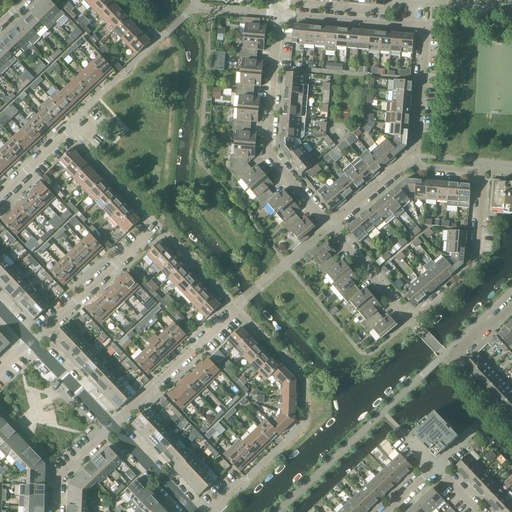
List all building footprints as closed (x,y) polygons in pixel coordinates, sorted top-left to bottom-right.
[(43,0),(39,5),(56,23),(64,15),(49,0),(43,0)] [(98,0),(91,7),(99,15),(114,0),(98,0)] [(114,0),(99,15),(106,23),(120,10),(116,6),(118,4),(114,0)] [(65,3),(61,6),(69,14),(72,11),(67,6),(68,5),(65,3)] [(56,23),(39,5),(31,12),(48,30),(56,23)] [(74,9),(72,11),(69,14),(73,19),(79,14),(74,9)] [(120,10),(106,23),(114,31),(130,16),(126,12),(124,15),(120,10)] [(48,30),(31,12),(23,20),(40,38),(48,30)] [(130,16),(114,31),(121,39),(135,26),(131,22),(133,20),(130,16)] [(244,36),(265,38),(266,26),(259,25),(260,19),(243,18),(242,24),(245,25),(244,36)] [(15,27),(29,42),(32,45),(40,38),(23,20),(15,27)] [(304,44),(306,23),(302,23),(302,26),(294,25),(293,43),(304,44)] [(309,23),(306,23),(304,44),(315,45),(316,27),(309,26),(309,23)] [(324,27),(316,27),(315,45),(325,46),(327,25),(324,24),(324,27)] [(327,25),(325,46),(336,47),(338,29),(330,28),(331,25),(327,25)] [(139,30),(135,26),(121,39),(129,47),(144,32),(141,28),(139,30)] [(338,29),(336,47),(347,48),(349,26),(345,26),(345,29),(338,29)] [(349,26),(347,48),(358,49),(359,30),(352,30),(352,27),(349,26)] [(29,42),(15,27),(7,35),(21,49),(29,42)] [(359,30),(358,49),(369,50),(371,28),(367,28),(367,31),(359,30)] [(374,29),(371,28),(369,50),(380,51),(381,32),(374,32),(374,29)] [(381,32),(380,51),(390,52),(392,30),(389,30),(389,33),(381,32)] [(396,31),(392,30),(390,52),(401,53),(403,34),(395,34),(396,31)] [(144,32),(129,47),(136,55),(150,42),(146,38),(148,36),(144,32)] [(403,34),(401,53),(412,54),(414,32),(410,32),(410,35),(403,34)] [(7,35),(0,41),(0,42),(13,57),(21,49),(7,35)] [(265,38),(244,36),(243,48),(240,48),(240,54),(257,56),(257,50),(264,51),(265,38)] [(0,42),(0,58),(9,68),(17,60),(13,57),(0,42)] [(215,55),(214,70),(223,71),(225,53),(216,52),(215,55)] [(257,56),(240,54),(239,60),(242,61),(241,72),(262,74),(263,62),(256,61),(257,56)] [(92,64),(105,77),(113,69),(100,56),(92,64)] [(37,57),(33,61),(39,68),(43,64),(37,57)] [(9,68),(0,58),(0,73),(1,75),(9,68)] [(105,77),(92,64),(84,71),(97,85),(105,77)] [(27,71),(19,78),(23,83),(28,79),(31,82),(34,79),(27,71)] [(84,71),(77,79),(89,92),(97,85),(84,71)] [(262,74),(241,72),(240,84),(237,84),(236,90),(254,91),(254,86),(261,86),(262,74)] [(286,84),(305,85),(305,74),(287,72),(286,84)] [(77,79),(69,86),(82,100),(89,92),(77,79)] [(393,91),(411,93),(412,82),(394,80),(393,91)] [(305,85),(286,84),(285,94),(308,96),(309,86),(305,85)] [(69,86),(61,94),(74,107),(82,100),(69,86)] [(213,88),(213,98),(220,98),(221,89),(213,88)] [(57,90),(50,98),(66,115),(74,107),(61,94),(57,90)] [(254,91),(236,90),(236,96),(239,96),(238,108),(259,110),(260,97),(253,97),(254,91)] [(393,91),(392,102),(411,104),(411,93),(393,91)] [(285,94),(284,105),(307,107),(308,96),(285,94)] [(66,115),(50,98),(42,105),(45,108),(58,122),(66,115)] [(411,104),(392,102),(387,102),(386,112),(410,114),(411,104)] [(307,107),(284,105),(283,116),(306,118),(307,107)] [(58,122),(45,108),(37,116),(50,130),(58,122)] [(234,120),(233,126),(250,127),(251,122),(258,122),(259,110),(238,108),(237,120),(234,120)] [(410,114),(386,112),(385,123),(390,123),(409,125),(410,114)] [(50,130),(37,116),(34,113),(26,120),(29,123),(42,137),(50,130)] [(306,118),(283,116),(282,127),(305,129),(306,118)] [(29,123),(22,131),(34,144),(42,137),(29,123)] [(409,125),(390,123),(389,135),(395,136),(395,141),(407,147),(409,125)] [(364,125),(362,127),(368,135),(372,129),(364,125)] [(250,127),(233,126),(233,132),(236,132),(235,144),(256,146),(257,133),(250,133),(250,127)] [(282,127),(280,148),(293,144),(294,139),(300,140),(300,138),(301,138),(304,137),(305,129),(282,127)] [(22,131),(14,138),(26,152),(34,144),(22,131)] [(14,138),(6,146),(18,159),(26,152),(14,138)] [(387,139),(378,147),(392,163),(395,161),(393,159),(407,147),(395,141),(391,144),(387,139)] [(256,146),(235,144),(234,156),(231,155),(230,164),(226,164),(226,170),(230,170),(248,164),(248,158),(255,158),(256,146)] [(293,144),(280,148),(294,165),(309,153),(313,150),(307,144),(304,144),(302,145),(301,144),(297,148),(293,144)] [(18,159),(6,146),(0,151),(0,155),(11,167),(18,159)] [(66,170),(79,157),(75,153),(78,151),(74,147),(58,162),(66,170)] [(378,147),(370,154),(382,168),(388,163),(389,165),(392,163),(378,147)] [(335,156),(341,151),(337,148),(332,152),(335,156)] [(382,168),(370,154),(367,150),(358,157),(376,177),(378,175),(376,173),(382,168)] [(309,153),(294,165),(302,174),(316,162),(309,153)] [(0,155),(0,171),(3,174),(11,167),(0,155)] [(333,159),(329,155),(324,159),(328,164),(333,159)] [(79,157),(66,170),(73,178),(89,163),(85,159),(83,162),(79,157)] [(376,177),(358,157),(350,164),(365,182),(371,177),(373,179),(376,177)] [(92,167),(89,163),(73,178),(81,186),(94,173),(90,169),(92,167)] [(248,164),(230,170),(239,181),(241,179),(249,188),(265,175),(257,165),(252,169),(248,164)] [(322,170),(318,164),(313,169),(317,174),(322,170)] [(365,182),(350,164),(342,171),(345,174),(359,191),(362,189),(360,186),(365,182)] [(317,174),(313,169),(308,173),(312,178),(317,174)] [(94,173),(81,186),(88,194),(104,179),(100,175),(98,177),(94,173)] [(359,191),(345,174),(337,181),(349,196),(354,191),(356,193),(359,191)] [(273,184),(265,175),(249,188),(256,197),(254,199),(258,204),(271,193),(268,189),(273,184)] [(104,179),(88,194),(96,202),(109,189),(105,185),(107,183),(104,179)] [(410,192),(406,179),(389,193),(401,207),(410,200),(406,195),(410,192)] [(427,181),(406,179),(410,192),(415,192),(414,199),(426,200),(427,181)] [(511,211),(511,180),(491,179),(489,213),(496,213),(502,214),(505,215),(505,211),(507,211),(511,211)] [(349,196),(337,181),(329,188),(343,205),(345,203),(343,200),(349,196)] [(438,182),(427,181),(426,200),(437,200),(438,182)] [(449,183),(438,182),(437,200),(447,201),(449,183)] [(449,183),(447,201),(447,206),(458,207),(460,184),(449,183)] [(32,190),(47,206),(56,198),(43,184),(38,189),(36,186),(32,190)] [(343,205),(329,188),(325,184),(317,192),(332,210),(338,205),(340,207),(343,205)] [(471,185),(460,184),(458,207),(469,208),(471,185)] [(113,193),(109,189),(96,202),(103,210),(119,195),(115,191),(113,193)] [(31,196),(27,200),(39,213),(47,206),(32,190),(29,193),(31,196)] [(275,197),(271,193),(258,204),(262,209),(268,204),(276,213),(292,199),(284,190),(275,197)] [(381,200),(395,217),(396,218),(404,211),(401,207),(389,193),(381,200)] [(119,195),(103,210),(111,217),(124,205),(120,201),(122,198),(119,195)] [(292,199),(276,213),(283,222),(281,224),(285,229),(298,218),(294,213),(300,209),(292,199)] [(39,213),(27,200),(23,203),(21,201),(17,205),(32,220),(39,213)] [(395,217),(381,200),(373,207),(385,221),(386,224),(395,217)] [(32,220),(17,205),(13,208),(15,211),(11,214),(24,228),(32,220)] [(128,209),(124,205),(111,217),(118,225),(134,210),(130,207),(128,209)] [(385,221),(373,207),(364,214),(376,228),(385,221)] [(137,214),(134,210),(118,225),(126,234),(139,221),(135,216),(137,214)] [(24,228),(11,214),(7,218),(5,216),(1,220),(16,236),(24,228)] [(364,214),(356,221),(368,235),(371,239),(380,232),(376,228),(364,214)] [(57,215),(49,223),(56,230),(59,228),(56,225),(61,220),(60,218),(57,215)] [(301,222),(298,218),(285,229),(289,233),(291,231),(297,238),(301,244),(309,237),(307,235),(315,228),(307,217),(301,222)] [(368,235),(356,221),(347,228),(359,243),(368,235)] [(447,242),(466,243),(467,232),(448,230),(447,242)] [(82,242),(95,256),(103,248),(90,234),(82,242)] [(82,242),(74,250),(87,263),(95,256),(82,242)] [(154,263),(170,248),(166,244),(164,246),(160,242),(146,255),(154,263)] [(319,249),(316,246),(309,253),(313,258),(319,265),(317,267),(321,271),(334,260),(330,256),(336,252),(327,242),(319,249)] [(466,243),(447,242),(446,253),(452,253),(452,259),(464,265),(466,243)] [(396,252),(402,247),(398,243),(393,248),(396,252)] [(173,252),(170,248),(154,263),(161,271),(175,258),(171,254),(173,252)] [(87,263),(74,250),(66,257),(79,271),(87,263)] [(66,257),(59,264),(71,278),(79,271),(66,257)] [(444,257),(435,265),(447,279),(464,265),(452,259),(448,262),(444,257)] [(175,258),(161,271),(169,279),(184,264),(181,260),(179,262),(175,258)] [(0,277),(10,268),(3,260),(0,262),(0,277)] [(337,265),(334,260),(321,271),(325,276),(327,274),(335,283),(351,270),(343,260),(337,265)] [(14,264),(10,268),(0,277),(0,286),(3,289),(21,272),(14,264)] [(71,278),(59,264),(50,272),(63,286),(71,278)] [(188,268),(184,264),(169,279),(176,287),(190,274),(186,270),(188,268)] [(435,265),(427,272),(439,286),(447,279),(435,265)] [(351,270),(335,283),(332,285),(344,299),(357,288),(353,284),(359,279),(351,270)] [(21,272),(3,289),(10,297),(25,283),(29,280),(21,272)] [(439,286),(427,272),(418,278),(431,293),(439,286)] [(117,279),(132,294),(140,287),(127,273),(123,277),(121,275),(117,279)] [(194,278),(190,274),(176,287),(184,295),(200,280),(196,276),(194,278)] [(431,293),(418,278),(410,285),(422,300),(431,293)] [(132,294),(117,279),(113,282),(115,284),(111,288),(124,302),(132,294)] [(203,283),(200,280),(184,295),(191,302),(205,290),(201,285),(203,283)] [(32,291),(25,283),(10,297),(18,305),(32,291)] [(422,300),(410,285),(402,293),(414,307),(422,300)] [(36,288),(32,291),(18,305),(25,313),(40,299),(44,296),(36,288)] [(124,302),(111,288),(107,292),(105,290),(101,294),(116,309),(124,302)] [(361,292),(357,288),(344,299),(348,304),(350,302),(358,311),(374,297),(366,288),(361,292)] [(209,294),(205,290),(191,302),(199,310),(214,295),(211,292),(209,294)] [(323,293),(317,298),(320,302),(326,297),(323,293)] [(100,299),(96,303),(108,317),(116,309),(101,294),(98,297),(100,299)] [(218,299),(214,295),(199,310),(206,318),(220,306),(216,301),(218,299)] [(382,307),(374,297),(358,311),(365,320),(363,322),(367,327),(380,315),(377,311),(382,307)] [(48,307),(40,299),(25,313),(33,321),(48,307)] [(170,308),(162,300),(160,303),(167,311),(170,308)] [(108,317),(96,303),(91,307),(89,305),(85,309),(100,325),(108,317)] [(173,311),(170,308),(167,311),(174,319),(177,316),(177,315),(179,313),(175,308),(173,311)] [(335,308),(330,312),(333,317),(338,312),(335,308)] [(384,320),(380,315),(367,327),(371,331),(373,329),(381,339),(398,325),(389,315),(384,320)] [(148,326),(145,324),(143,321),(137,326),(140,329),(141,329),(143,331),(148,326)] [(58,347),(76,330),(68,322),(50,339),(58,347)] [(166,331),(179,344),(188,337),(175,323),(166,331)] [(511,344),(511,333),(505,327),(497,334),(509,347),(511,344)] [(235,349),(251,334),(247,330),(245,332),(241,328),(228,341),(235,349)] [(83,338),(76,330),(58,347),(65,355),(80,341),(83,338)] [(179,344),(166,331),(159,338),(171,352),(179,344)] [(0,348),(2,351),(10,343),(0,332),(0,348)] [(108,337),(104,333),(98,339),(102,344),(108,337)] [(255,338),(251,334),(235,349),(243,357),(256,344),(252,340),(255,338)] [(356,344),(361,340),(358,336),(352,340),(356,344)] [(496,343),(499,340),(495,336),(488,343),(491,347),(496,343)] [(171,352),(159,338),(151,346),(164,359),(171,352)] [(124,344),(121,347),(124,349),(132,342),(130,339),(124,344)] [(87,349),(80,341),(65,355),(73,363),(87,349)] [(490,346),(488,343),(480,350),(481,352),(482,351),(484,352),(490,346)] [(260,348),(256,344),(243,357),(250,365),(266,350),(262,346),(260,348)] [(164,359),(151,346),(143,353),(156,367),(164,359)] [(87,349),(73,363),(80,370),(95,357),(87,349)] [(266,350),(250,365),(258,373),(271,360),(267,355),(269,353),(266,350)] [(156,367),(143,353),(135,361),(148,375),(156,367)] [(472,373),(485,361),(477,353),(465,365),(472,373)] [(222,362),(218,359),(214,354),(211,357),(219,365),(222,362)] [(95,357),(80,370),(88,378),(102,364),(95,357)] [(202,361),(198,365),(213,380),(222,372),(209,359),(204,363),(202,361)] [(271,375),(281,365),(277,362),(275,364),(271,360),(258,373),(266,381),(271,375)] [(485,361),(472,373),(480,381),(492,369),(485,361)] [(222,362),(219,365),(226,373),(229,370),(228,369),(231,366),(227,362),(224,365),(222,362)] [(110,372),(102,364),(88,378),(95,386),(110,372)] [(213,380),(198,365),(195,368),(197,370),(193,374),(205,388),(213,380)] [(281,365),(271,375),(276,381),(278,387),(295,380),(281,365)] [(492,369),(480,381),(487,389),(500,377),(492,369)] [(110,372),(95,386),(103,394),(117,380),(110,372)] [(186,376),(183,379),(198,395),(205,388),(193,374),(189,378),(186,376)] [(500,377),(487,389),(495,397),(507,385),(500,377)] [(239,381),(236,384),(241,389),(244,386),(247,384),(244,381),(244,380),(242,378),(239,381)] [(181,385),(177,389),(190,403),(198,395),(183,379),(179,383),(181,385)] [(124,388),(117,380),(103,394),(110,402),(124,388)] [(295,380),(278,387),(280,392),(281,392),(280,400),(295,400),(295,380)] [(511,395),(511,389),(507,385),(495,397),(502,405),(511,395)] [(124,388),(110,402),(118,410),(132,396),(124,388)] [(190,403),(177,389),(173,393),(171,391),(167,395),(182,410),(190,403)] [(511,410),(511,395),(502,405),(510,413),(511,410)] [(295,400),(280,400),(280,407),(279,407),(277,413),(294,420),(295,400)] [(139,433),(154,419),(146,411),(132,425),(139,433)] [(435,412),(422,424),(412,433),(417,439),(415,441),(418,444),(420,441),(435,458),(458,436),(435,412)] [(275,418),(270,423),(270,424),(279,434),(279,435),(294,420),(277,413),(275,418)] [(1,417),(0,417),(0,432),(8,425),(1,417)] [(154,419),(139,433),(147,441),(161,427),(154,419)] [(270,424),(270,423),(267,420),(258,428),(271,441),(279,434),(270,424)] [(213,427),(216,430),(218,433),(223,429),(221,426),(218,423),(213,427)] [(8,425),(0,432),(0,447),(16,433),(8,425)] [(161,427),(147,441),(154,448),(169,435),(161,427)] [(216,430),(213,427),(205,435),(208,438),(216,430)] [(271,441),(258,428),(251,435),(263,449),(271,441)] [(23,441),(16,433),(0,447),(0,450),(6,457),(9,454),(23,441)] [(169,435),(154,448),(162,456),(176,442),(169,435)] [(251,435),(243,443),(256,456),(263,449),(251,435)] [(239,439),(232,447),(248,464),(256,456),(243,443),(239,439)] [(179,440),(176,442),(162,456),(169,464),(184,450),(187,447),(179,440)] [(31,448),(23,441),(9,454),(16,463),(18,461),(31,448)] [(108,447),(100,454),(114,469),(122,461),(108,447)] [(248,464),(232,447),(223,455),(240,472),(248,464)] [(45,464),(31,448),(18,461),(28,471),(45,464)] [(184,450),(169,464),(177,472),(191,458),(184,450)] [(490,464),(497,458),(492,452),(485,458),(490,464)] [(100,454),(92,462),(106,476),(114,469),(100,454)] [(413,468),(400,454),(392,461),(392,462),(405,476),(413,468)] [(462,476),(476,463),(475,462),(468,454),(454,467),(462,476)] [(191,458),(177,472),(184,480),(199,466),(202,462),(195,455),(191,458)] [(92,462),(85,469),(96,482),(98,484),(106,476),(92,462)] [(405,476),(392,462),(391,462),(384,469),(397,483),(405,476)] [(483,470),(476,463),(462,476),(469,483),(483,470)] [(28,471),(27,485),(45,486),(45,464),(28,471)] [(206,474),(199,466),(184,480),(191,488),(206,474)] [(85,469),(69,484),(86,492),(96,482),(85,469)] [(397,483),(384,469),(377,476),(376,477),(389,491),(397,483)] [(210,470),(206,474),(191,488),(199,496),(217,478),(210,470)] [(490,478),(483,470),(469,483),(477,491),(491,478),(490,478)] [(389,491),(376,477),(375,477),(368,484),(381,498),(389,491)] [(132,501),(146,487),(139,478),(124,492),(132,501)] [(498,486),(491,479),(491,478),(477,491),(484,499),(498,486)] [(86,492),(69,484),(68,506),(86,506),(86,492)] [(381,498),(368,484),(361,491),(360,492),(373,505),(381,498)] [(20,485),(20,496),(45,496),(45,486),(27,485),(20,485)] [(498,486),(484,499),(492,507),(506,494),(505,493),(498,486)] [(146,487),(132,501),(139,508),(154,494),(146,487)] [(424,496),(436,508),(444,501),(432,488),(424,496)] [(366,511),(373,505),(360,492),(352,499),(364,511),(366,511)] [(150,511),(161,502),(154,494),(139,508),(142,511),(150,511)] [(502,511),(511,502),(511,500),(506,495),(506,494),(492,507),(496,511),(502,511)] [(45,496),(20,496),(19,507),(24,507),(44,507),(45,496)] [(424,496),(416,503),(424,511),(432,511),(436,508),(424,496)] [(364,511),(352,499),(345,506),(349,511),(364,511)] [(166,511),(169,510),(161,502),(150,511),(166,511)] [(511,511),(511,502),(502,511),(511,511)] [(424,511),(416,503),(408,511),(409,511),(424,511)]
